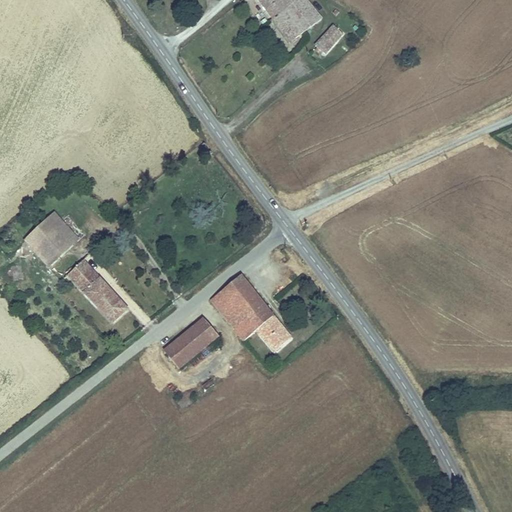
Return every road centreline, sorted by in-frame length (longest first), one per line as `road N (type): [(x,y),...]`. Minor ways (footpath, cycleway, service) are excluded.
road 1 (unclassified): [(286,225),(0,455)]
road 2 (tertiary): [(473,511),(410,396),(286,225)]
road 3 (tertiary): [(286,225),(122,0)]
